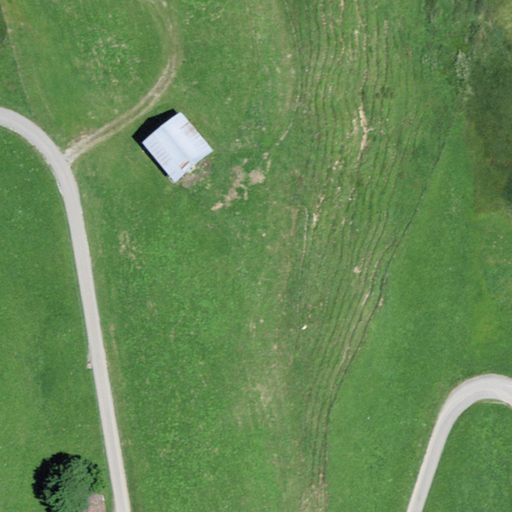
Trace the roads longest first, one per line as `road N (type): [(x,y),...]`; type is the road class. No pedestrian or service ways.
road 1 (unclassified): [(0,114),(52,144),(80,197),(132,511)]
road 2 (unclassified): [(423,511),(454,418),(475,395),(511,393)]
